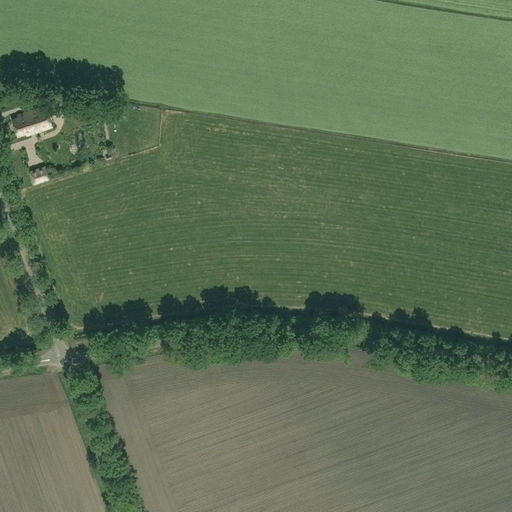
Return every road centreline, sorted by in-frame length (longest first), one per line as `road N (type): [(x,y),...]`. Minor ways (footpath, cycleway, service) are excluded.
road 1 (unclassified): [(68,353),(307,332),(511,365)]
road 2 (unclassified): [(68,353),(0,170)]
road 3 (unclassified): [(124,511),(68,353)]
